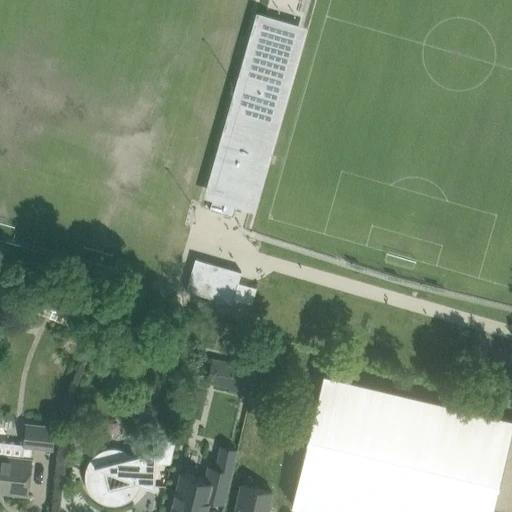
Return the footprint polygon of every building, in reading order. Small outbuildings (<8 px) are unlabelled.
[(262,22),(213,195),(227,198),(223,212),(233,215),(236,205),(237,201),(251,205),(263,163),(266,164),(267,164),(270,154),(266,153),(300,32),(292,30),(262,22)] [(195,257),(186,289),(232,302),(241,270),(195,257)] [(71,312),(77,296),(66,292),(68,288),(55,284),(54,287),(44,283),(37,300),(47,304),(45,309),(57,313),(59,308),(71,312)] [(220,359),(218,369),(233,373),(229,386),(249,391),(255,367),(220,359)] [(511,511),(511,417),(323,372),(296,483),(291,503),(300,505),(297,511),(511,511)] [(0,486),(27,490),(32,446),(52,449),(54,426),(26,423),(24,442),(0,438),(0,486)] [(164,448),(172,450),(175,438),(158,434),(157,441),(164,448)] [(179,471),(169,511),(205,511),(208,498),(224,501),(236,449),(221,445),(216,466),(208,464),(205,477),(179,471)] [(99,500),(100,501),(102,502),(104,503),(106,503),(108,504),(113,504),(118,504),(123,502),(128,500),(132,497),(136,492),(139,488),(141,481),(154,487),(158,449),(136,454),(133,455),(132,455),(128,451),(123,449),(118,448),(113,447),(107,448),(102,449),(98,452),(93,455),(90,459),(87,464),(86,469),(85,471),(85,473),(85,475),(85,476),(85,478),(85,480),(85,482),(86,484),(87,486),(87,487),(88,489),(89,491),(90,492),(91,494),(93,495),(94,497),(95,498),(97,499),(99,500)] [(241,484),(234,511),(266,511),(271,490),(241,484)]
